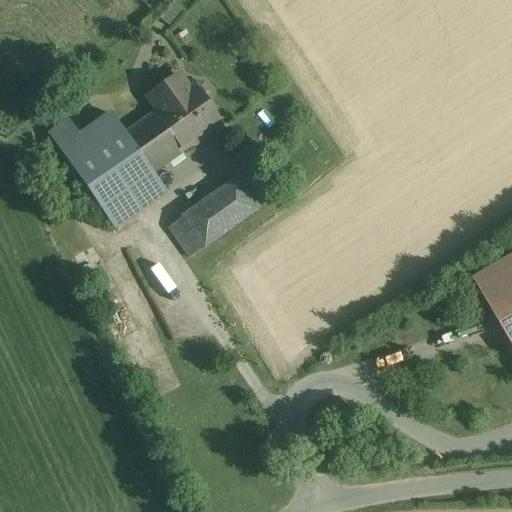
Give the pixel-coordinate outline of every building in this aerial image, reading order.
[(182,9),(173,1),(159,19),(168,27),(182,9)] [(207,94),(202,86),(194,85),(187,90),(180,80),(173,79),(165,85),(164,92),(150,103),(157,112),(183,150),(219,124),(204,102),(206,101),(207,94)] [(157,112),(124,135),(151,173),(183,150),(157,112)] [(124,135),(110,115),(79,136),(68,120),(48,136),(72,169),(114,230),(165,194),(151,173),(124,135)] [(254,168),(235,182),(256,211),(276,197),(254,168)] [(235,182),(182,219),(203,248),(256,211),(235,182)] [(203,248),(182,219),(169,228),(190,257),(203,248)] [(511,258),(476,280),(511,340),(511,258)]
